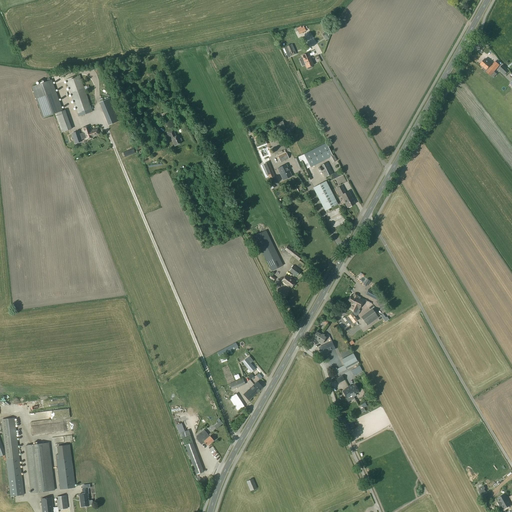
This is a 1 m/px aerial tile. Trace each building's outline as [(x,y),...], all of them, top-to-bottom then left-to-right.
[(292,45),(284,48),(288,58),(296,55),(292,45)] [(311,66),(313,66),(308,53),(301,56),(307,68),(308,69),(309,70),(311,68),(312,67),(311,66)] [(485,59),(480,65),(486,71),(487,71),(488,71),(486,73),(491,76),(500,66),(495,63),(492,67),(491,66),(491,65),(485,59)] [(502,66),(499,70),(504,75),(508,71),(502,66)] [(93,112),(79,74),(65,80),(78,117),(93,112)] [(499,89),(505,82),(502,79),(496,86),(499,89)] [(52,80),(31,87),(42,117),(54,113),(63,110),(52,80)] [(119,121),(109,99),(99,103),(108,125),(119,121)] [(177,105),(171,109),(174,114),(185,107),(180,99),(175,102),(177,105)] [(64,109),(54,113),(61,132),(71,129),(64,109)] [(283,122),(265,129),(268,137),(286,130),(283,122)] [(78,131),(71,133),(74,144),(81,142),(81,140),(85,138),(86,141),(93,138),(92,137),(99,135),(97,129),(91,131),(89,126),(82,129),(83,133),(79,134),(78,131)] [(173,131),(167,133),(170,140),(172,139),(175,146),(181,143),(178,136),(176,137),(173,131)] [(326,144),(298,157),(309,181),(312,180),(307,169),(329,159),(332,164),(337,161),(334,155),(333,156),(326,144)] [(133,149),(123,153),(125,158),(135,153),(133,149)] [(286,153),(278,157),(280,163),(289,159),(286,153)] [(298,158),(294,160),(298,170),(302,168),(298,158)] [(268,162),(263,164),(269,179),(275,177),(268,162)] [(328,162),(319,167),(324,178),(333,174),(328,162)] [(286,165),(277,169),(283,181),(291,177),(286,165)] [(326,181),(313,188),(325,212),(338,205),(326,181)] [(342,186),(336,189),(340,197),(341,196),(347,208),(355,204),(348,192),(345,193),(342,186)] [(266,230),(254,236),(271,272),(283,266),(266,230)] [(287,246),(284,250),(298,261),(302,257),(287,246)] [(293,265),(289,272),(296,277),(300,271),(293,265)] [(286,275),(281,282),(290,290),(296,282),(286,275)] [(368,290),(366,295),(376,300),(379,295),(368,290)] [(351,295),(347,304),(351,306),(349,310),(355,313),(357,309),(359,310),(363,301),(357,298),(358,296),(354,295),(353,296),(351,295)] [(372,310),(361,318),(365,323),(376,315),(375,315),(377,313),(374,309),(372,311),(372,310)] [(352,314),(348,317),(352,323),(357,320),(352,314)] [(318,331),(313,339),(321,344),(326,336),(318,331)] [(332,342),(319,347),(322,355),(335,350),(332,342)] [(235,343),(217,353),(219,357),(238,347),(235,343)] [(358,364),(353,354),(341,360),(345,367),(347,370),(353,366),(358,364)] [(254,369),(249,363),(251,361),(249,358),(243,362),(251,372),(254,369)] [(353,376),(362,371),(359,367),(355,369),(351,371),(353,376)] [(243,380),(229,385),(231,390),(245,385),(243,380)] [(257,382),(243,395),(249,401),(262,388),(257,382)] [(355,385),(349,388),(354,398),(356,396),(355,394),(358,392),(355,385)] [(354,398),(349,388),(342,391),(348,402),(354,399),(354,398)] [(40,419),(65,418),(65,411),(39,412),(40,419)] [(1,421),(5,454),(10,497),(23,495),(14,419),(1,421)] [(33,432),(61,431),(60,424),(35,425),(35,429),(33,429),(33,432)] [(213,441),(206,432),(203,430),(196,436),(196,439),(202,445),(205,443),(207,446),(213,441)] [(184,432),(179,434),(184,446),(185,446),(196,475),(204,472),(193,443),(190,436),(186,437),(184,432)] [(44,493),(53,491),(47,443),(25,446),(30,494),(44,493)] [(75,488),(71,458),(56,460),(60,490),(75,488)] [(253,479),(246,482),(250,491),(257,489),(253,479)] [(89,506),(87,494),(88,494),(88,489),(82,490),(82,494),(79,494),(80,507),(89,506)] [(511,505),(505,494),(497,499),(499,502),(498,503),(500,506),(501,506),(503,509),(511,505)] [(58,511),(58,510),(67,509),(66,496),(56,497),(57,507),(52,508),(51,498),(41,499),(42,511),(58,511)]
